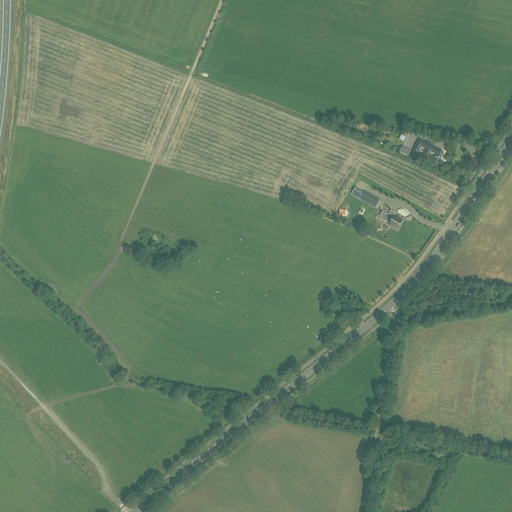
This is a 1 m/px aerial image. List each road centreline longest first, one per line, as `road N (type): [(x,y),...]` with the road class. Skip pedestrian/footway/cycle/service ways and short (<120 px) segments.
road 1 (tertiary): [(134,511),(412,284),(511,140)]
road 2 (track): [(391,304),(396,321),(365,511)]
road 3 (unclassified): [(126,511),(98,465),(28,391)]
